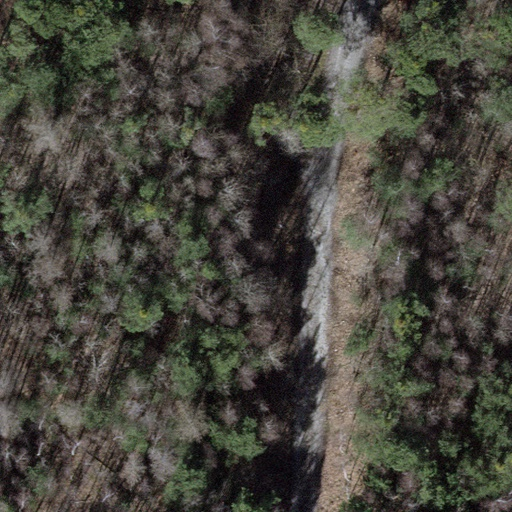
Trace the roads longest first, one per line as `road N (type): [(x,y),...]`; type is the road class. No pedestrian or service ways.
road 1 (track): [(299,511),(373,78),(399,0)]
road 2 (motorway): [(476,511),(0,323)]
